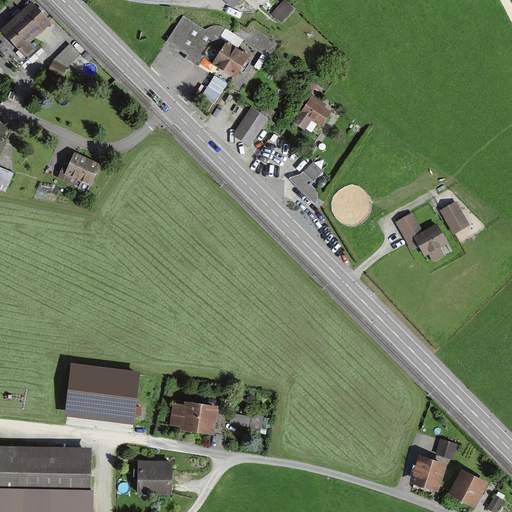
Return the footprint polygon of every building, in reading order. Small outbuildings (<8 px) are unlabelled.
[(222,0),(235,11),(244,0),(222,0)] [(285,0),(272,15),(282,24),(295,10),(285,0)] [(52,25),(32,3),(0,32),(0,33),(26,61),(41,47),(35,41),(52,25)] [(205,30),(184,17),(167,43),(187,56),(185,59),(196,67),(198,63),(200,65),(205,58),(217,38),(219,39),(238,51),(244,41),(225,29),(221,26),(216,26),(205,30)] [(254,29),(245,44),(269,59),(279,44),(254,29)] [(217,38),(205,58),(213,64),(212,66),(235,81),(249,58),(238,51),(219,39),(217,38)] [(70,45),(53,62),(67,68),(81,55),(70,45)] [(53,62),(46,75),(60,82),(67,68),(53,62)] [(214,77),(202,97),(215,105),(227,85),(214,77)] [(92,79),(86,86),(92,90),(97,83),(92,79)] [(327,105),(313,96),(294,124),(305,132),(312,121),(322,128),(332,114),(325,109),(327,105)] [(269,120),(251,108),(233,136),(250,148),(269,120)] [(0,157),(1,158),(13,133),(0,126),(0,157)] [(101,166),(75,155),(73,161),(67,158),(58,180),(78,189),(80,183),(91,188),(101,166)] [(313,162),(303,173),(314,183),(324,172),(313,162)] [(14,175),(0,169),(0,190),(7,193),(14,175)] [(311,186),(314,183),(303,173),(301,176),(292,178),(290,181),(315,205),(317,203),(320,195),(311,186)] [(457,203),(441,212),(454,235),(470,226),(457,203)] [(413,214),(396,224),(404,237),(421,228),(413,214)] [(423,232),(407,242),(412,250),(419,247),(425,258),(429,256),(433,263),(445,257),(441,250),(449,245),(438,225),(423,232)] [(421,228),(404,237),(407,242),(423,232),(421,228)] [(141,375),(72,366),(65,415),(134,424),(141,375)] [(183,407),(174,405),(170,426),(182,429),(182,432),(214,437),(219,409),(184,403),(183,407)] [(245,417),(232,415),(231,425),(262,431),(265,415),(246,412),(245,417)] [(458,446),(442,441),(437,456),(453,461),(458,446)] [(91,511),(92,451),(0,449),(0,511),(91,511)] [(447,468),(419,459),(411,486),(438,495),(447,468)] [(174,463),(138,462),(137,496),(174,496),(174,463)] [(471,476),(462,471),(449,498),(476,511),(489,485),(471,476)] [(498,511),(505,501),(495,496),(487,510),(491,511),(498,511)]
